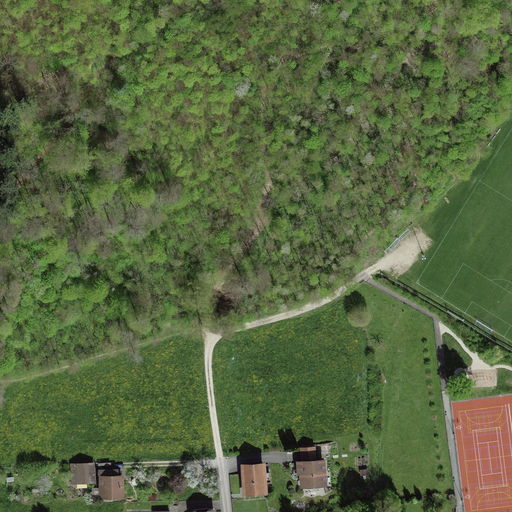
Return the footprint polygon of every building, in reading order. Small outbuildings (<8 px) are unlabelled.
[(492,347),(491,334),(475,335),(476,348),(492,347)] [(330,443),(321,445),(323,452),(332,451),(330,443)] [(315,445),(300,446),(301,459),(296,459),(297,474),(299,474),(300,487),(327,485),(325,457),(315,457),(315,445)] [(95,459),(71,461),(73,483),(97,481),(95,459)] [(266,463),(242,463),(243,490),(267,489),(266,463)] [(118,467),(98,468),(100,499),(125,498),(124,473),(118,473),(118,467)]
